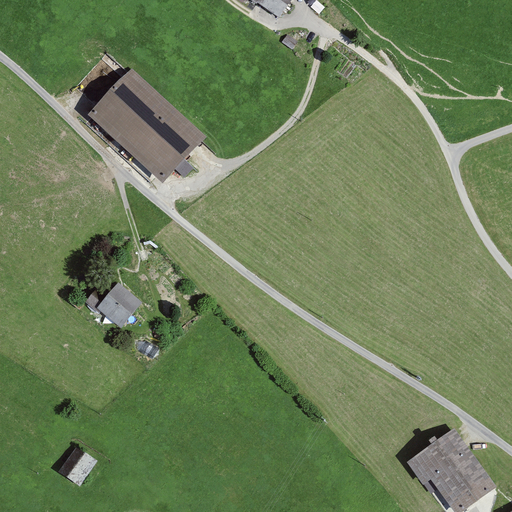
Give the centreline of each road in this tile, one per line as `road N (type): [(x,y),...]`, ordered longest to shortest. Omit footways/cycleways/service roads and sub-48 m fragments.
road 1 (unclassified): [(0,56),(226,258),(511,452)]
road 2 (track): [(162,206),(282,133),(306,96),(327,28)]
road 3 (track): [(445,152),(417,102),(381,62),(294,9)]
road 4 (unclassified): [(511,275),(467,211),(445,152),(511,128)]
road 5 (track): [(0,208),(123,172)]
